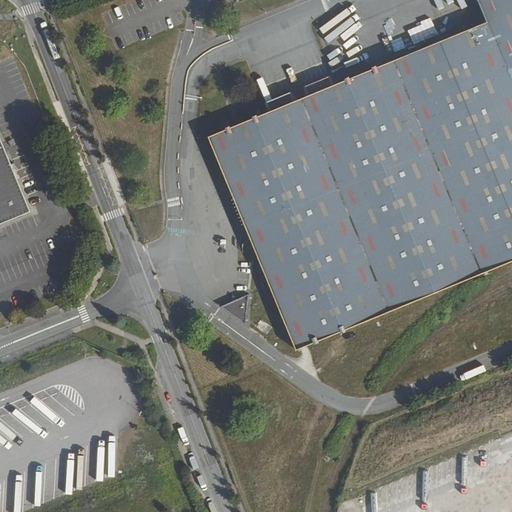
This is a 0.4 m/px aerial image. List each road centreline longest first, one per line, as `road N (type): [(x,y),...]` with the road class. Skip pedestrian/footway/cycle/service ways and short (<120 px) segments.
road 1 (tertiary): [(29,0),(140,291)]
road 2 (tertiary): [(140,291),(225,511)]
road 3 (residential): [(0,348),(140,291)]
